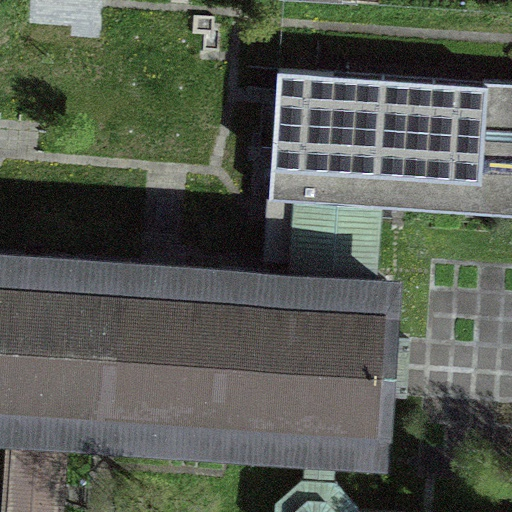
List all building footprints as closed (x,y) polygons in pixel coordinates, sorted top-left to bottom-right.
[(204,46),(216,47),(217,27),(212,27),(212,14),(192,14),(192,29),(204,30),(204,46)] [(267,195),(383,203),(511,211),(511,76),(276,60),(267,195)] [(383,203),(267,195),(265,220),(263,253),(379,261),(383,203)] [(305,449),(335,451),(389,455),(395,365),(402,262),(379,261),(263,253),(0,234),(0,428),(5,429),(70,433),(305,449)] [(5,429),(0,508),(0,511),(64,511),(70,433),(5,429)] [(334,475),(335,451),(305,449),(303,473),(334,475)] [(338,476),(334,475),(303,473),(300,472),(275,496),(273,511),(357,511),(359,502),(338,476)]
